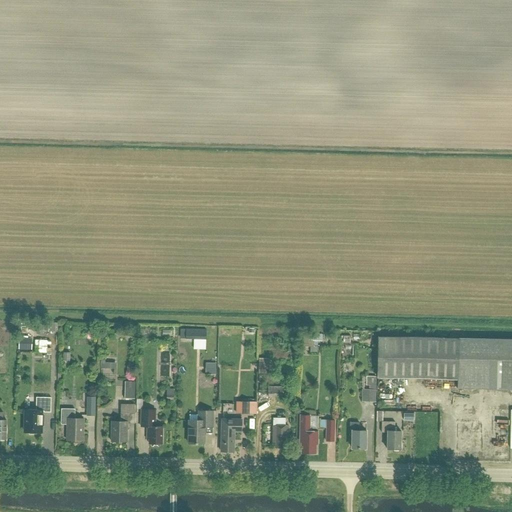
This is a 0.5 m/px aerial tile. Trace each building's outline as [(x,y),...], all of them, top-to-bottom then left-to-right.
[(186,329),(186,339),(206,339),(206,330),(186,329)] [(338,346),(338,335),(330,335),(330,340),(329,346),(338,346)] [(478,389),(479,339),(378,337),(377,378),(457,380),(457,389),(478,389)] [(18,338),(18,349),(30,349),(30,338),(18,338)] [(105,360),(100,360),(100,368),(115,369),(115,363),(105,363),(105,360)] [(258,390),(265,391),(268,391),(267,397),(282,397),(288,397),(288,386),(288,375),(258,374),(258,390)] [(368,389),(376,390),(376,388),(375,388),(375,387),(375,386),(375,385),(376,377),(366,376),(365,386),(369,386),(368,389)] [(134,399),(134,382),(124,382),(124,398),(134,399)] [(376,390),(368,389),(362,389),(361,402),(376,402),(376,390)] [(94,408),(95,395),(87,395),(86,407),(94,408)] [(42,412),(49,412),(49,397),(35,397),(35,412),(26,412),(26,433),(29,433),(31,435),(37,435),(39,433),(42,433),(42,425),(43,425),(43,416),(42,416),(42,412)] [(250,414),(250,402),(241,401),(240,414),(250,414)] [(83,441),(83,419),(73,419),(74,410),(62,409),(61,424),(67,424),(67,441),(83,441)] [(162,444),(162,427),(155,427),(155,410),(141,410),(141,427),(147,427),(147,434),(149,434),(149,444),(151,444),(152,446),(158,446),(160,444),(162,444)] [(212,434),(213,411),(198,411),(198,421),(189,420),(188,443),(204,444),(204,434),(212,434)] [(135,424),(135,413),(120,413),(120,422),(111,422),(111,442),(127,442),(127,424),(135,424)] [(317,445),(318,432),(309,432),(310,415),(300,415),(299,443),(301,443),(301,453),(316,454),(316,445),(317,445)] [(288,445),(288,426),(285,426),(285,418),(273,418),(273,445),(276,445),(276,448),(285,449),(285,445),(288,445)] [(241,432),(241,420),(222,419),(222,429),(221,429),(220,452),(233,452),(234,432),(241,432)] [(334,442),(335,429),(335,420),(326,420),(325,429),(325,441),(334,442)] [(400,450),(401,431),(394,431),(395,422),(381,421),(381,433),(387,433),(387,449),(400,450)] [(365,449),(366,431),(359,431),(359,422),(350,422),(349,439),(352,439),(352,449),(365,449)]
